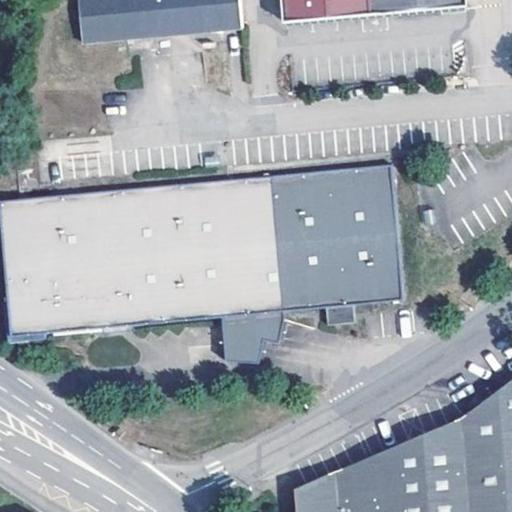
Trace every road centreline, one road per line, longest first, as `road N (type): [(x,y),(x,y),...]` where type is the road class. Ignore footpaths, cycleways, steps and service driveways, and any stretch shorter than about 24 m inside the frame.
road 1 (unclassified): [(152,511),(449,352),(511,299)]
road 2 (unclassified): [(511,97),(133,130)]
road 3 (unclassified): [(131,496),(96,454),(0,389)]
road 4 (unclassified): [(0,444),(131,496)]
